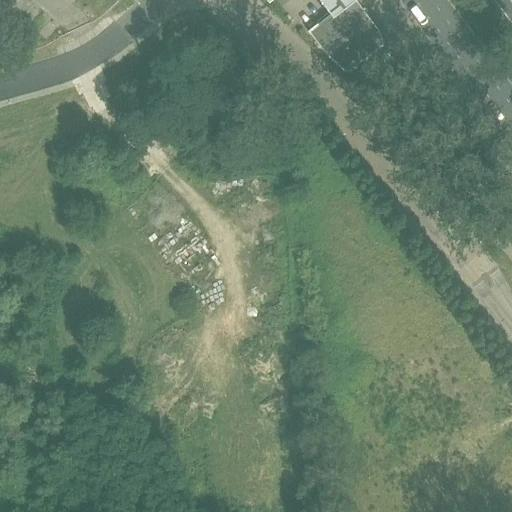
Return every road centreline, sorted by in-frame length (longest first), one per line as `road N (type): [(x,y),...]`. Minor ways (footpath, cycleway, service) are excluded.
road 1 (unclassified): [(437,213),(360,121),(238,0)]
road 2 (unclassified): [(0,82),(100,45),(155,0)]
road 3 (primary): [(422,0),(511,117)]
